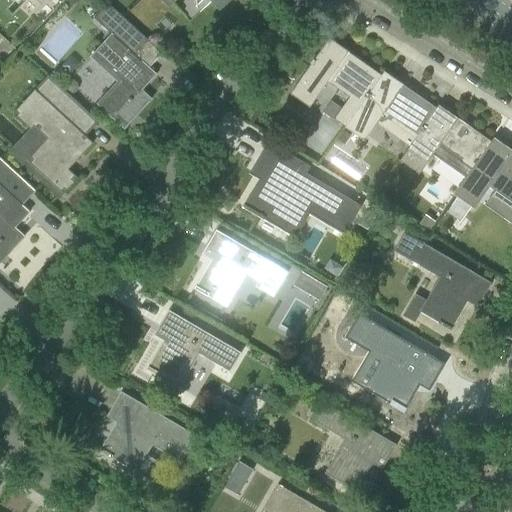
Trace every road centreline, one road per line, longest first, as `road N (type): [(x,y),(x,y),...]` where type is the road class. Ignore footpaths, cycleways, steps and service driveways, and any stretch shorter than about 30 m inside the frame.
road 1 (residential): [(0,411),(297,0)]
road 2 (residential): [(511,97),(354,0)]
road 3 (residential): [(455,511),(511,350)]
road 4 (residential): [(112,511),(0,442)]
